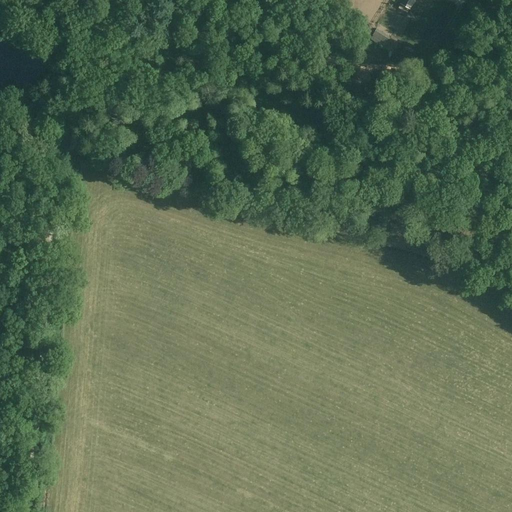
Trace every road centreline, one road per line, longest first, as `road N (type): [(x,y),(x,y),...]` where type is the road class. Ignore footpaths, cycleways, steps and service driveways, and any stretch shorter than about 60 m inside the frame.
road 1 (track): [(23,511),(55,153),(71,150),(79,115),(71,0)]
road 2 (track): [(71,150),(233,205),(446,259),(511,297)]
road 3 (track): [(464,0),(427,57),(374,67),(349,66),(236,0)]
